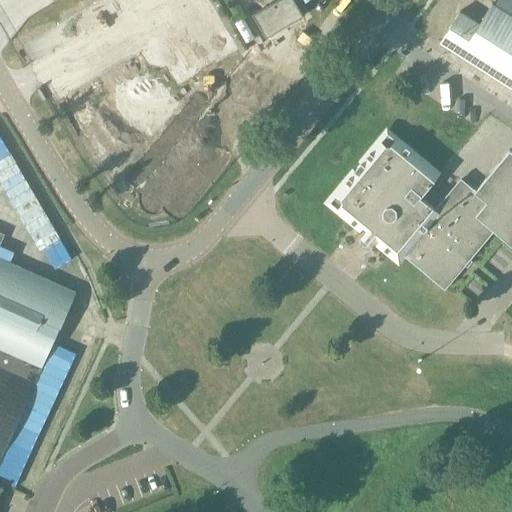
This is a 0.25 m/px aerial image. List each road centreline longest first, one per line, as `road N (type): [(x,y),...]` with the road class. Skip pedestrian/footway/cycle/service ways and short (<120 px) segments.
road 1 (secondary): [(151,270),(195,245),(234,203),(399,0)]
road 2 (unclassified): [(511,435),(473,411),(428,409),(274,442),(220,474)]
road 3 (unclassified): [(151,270),(60,198),(0,95)]
road 4 (secondary): [(136,429),(127,374),(151,270)]
road 5 (unknown): [(511,119),(381,22)]
road 6 (secondary): [(41,511),(69,466),(136,429)]
